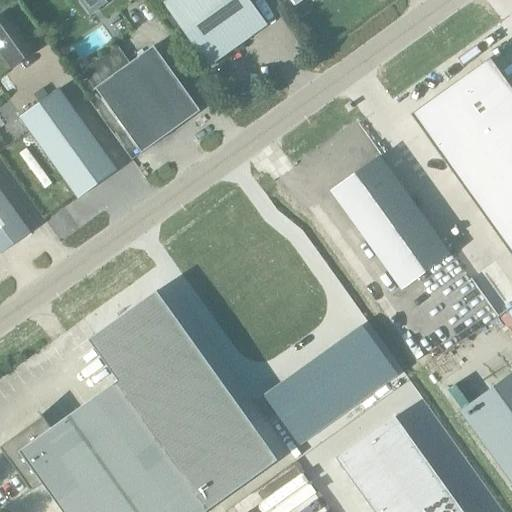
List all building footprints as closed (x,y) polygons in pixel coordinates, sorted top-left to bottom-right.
[(80,0),(90,14),(109,0),(80,0)] [(208,67),(267,26),(248,0),(165,0),(162,2),(208,67)] [(0,17),(0,52),(11,68),(37,50),(10,11),(0,17)] [(82,71),(141,154),(200,112),(153,47),(131,63),(118,46),(82,71)] [(511,89),(490,59),(410,116),(511,257),(511,89)] [(78,199),(117,171),(59,90),(20,118),(78,199)] [(449,255),(380,157),(331,193),(401,290),(449,255)] [(0,255),(30,233),(0,191),(0,255)] [(263,397),(284,425),(299,446),(397,376),(383,356),(362,326),(263,397)] [(511,374),(460,412),(511,484),(511,374)] [(62,511),(205,511),(209,510),(118,381),(51,429),(43,418),(0,448),(0,449),(30,492),(42,484),(62,511)] [(386,468),(416,447),(395,418),(365,439),(386,468)] [(386,468),(365,439),(336,460),(357,490),(386,468)] [(416,447),(386,468),(397,483),(426,462),(416,447)] [(437,476),(426,462),(397,483),(407,498),(437,476)] [(367,504),(397,483),(386,468),(357,490),(367,504)] [(407,498),(417,511),(418,511),(447,491),(437,476),(407,498)] [(387,511),(407,498),(397,483),(367,504),(372,511),(387,511)] [(458,511),(461,510),(447,491),(418,511),(458,511)] [(387,511),(417,511),(407,498),(387,511)]
